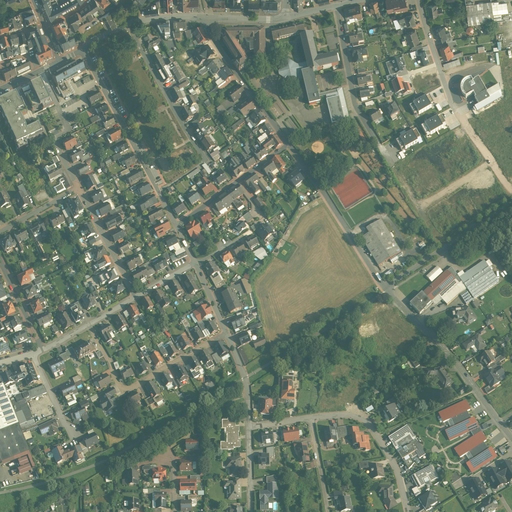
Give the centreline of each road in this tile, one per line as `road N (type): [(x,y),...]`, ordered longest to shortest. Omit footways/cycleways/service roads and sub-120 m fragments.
road 1 (residential): [(418,0),(453,106),(511,191)]
road 2 (residential): [(159,193),(206,160),(126,26)]
road 3 (residential): [(511,438),(384,286)]
road 4 (residential): [(226,333),(123,389),(89,325)]
road 5 (residential): [(384,286),(289,143)]
road 6 (residential): [(336,6),(354,102),(388,163)]
road 7 (residential): [(82,49),(159,193)]
road 8 (residential): [(309,418),(364,419),(393,463),(407,511)]
road 9 (residential): [(289,143),(200,18)]
road 10 (residential): [(384,286),(511,203)]
road 11 (residential): [(177,225),(289,143)]
road 12 (residential): [(135,297),(79,187)]
